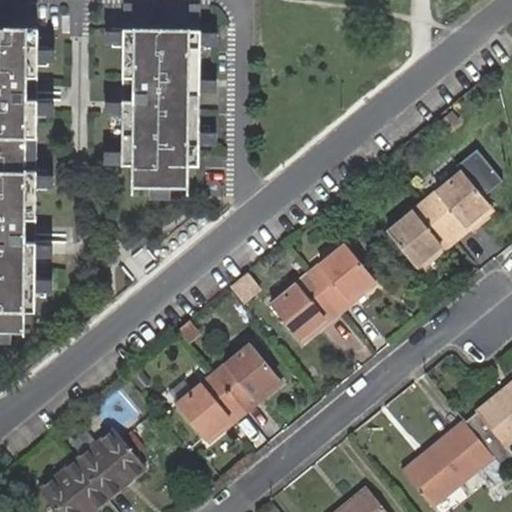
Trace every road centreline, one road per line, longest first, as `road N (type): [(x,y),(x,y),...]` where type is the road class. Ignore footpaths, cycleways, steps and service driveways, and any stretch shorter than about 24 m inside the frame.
road 1 (residential): [(511,2),(0,414)]
road 2 (residential): [(223,511),(506,284)]
